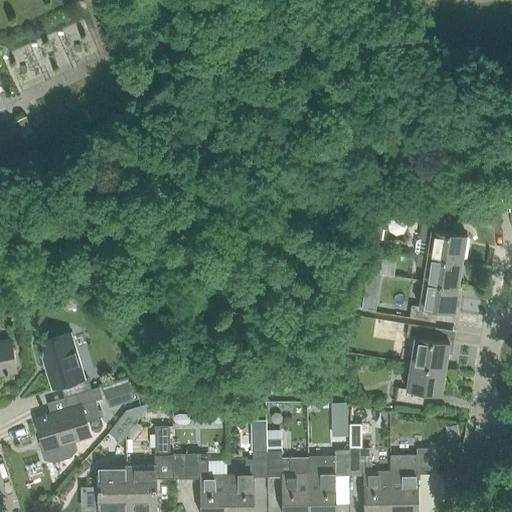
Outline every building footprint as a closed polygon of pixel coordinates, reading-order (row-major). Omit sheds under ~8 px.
[(0,152),(25,141),(16,122),(0,129),(0,152)] [(499,214),(510,212),(506,191),(494,193),(499,214)] [(415,254),(462,261),(466,235),(436,231),(436,226),(422,224),(420,239),(417,239),(415,240),(413,250),(415,253),(415,254)] [(459,286),(462,261),(415,254),(414,265),(425,266),(422,280),(459,286)] [(455,312),(459,286),(422,280),(419,307),(411,305),(409,318),(435,322),(437,309),(455,312)] [(409,363),(446,369),(450,343),(432,341),(434,328),(408,324),(406,337),(413,338),(409,363)] [(91,389),(88,378),(84,379),(70,333),(39,342),(41,350),(39,351),(40,354),(42,354),(53,389),(60,386),(64,398),(71,395),(72,396),(91,389)] [(0,374),(4,373),(5,375),(8,375),(8,373),(16,371),(10,340),(0,341),(0,374)] [(442,395),(446,369),(409,363),(406,389),(398,388),(396,400),(422,404),(423,398),(424,392),(442,395)] [(95,401),(102,398),(99,387),(91,389),(72,396),(75,407),(47,416),(46,413),(42,415),(43,417),(35,419),(41,439),(38,443),(44,460),(54,462),(70,457),(77,449),(74,440),(90,435),(86,422),(101,417),(95,401)] [(138,419),(130,413),(126,410),(108,433),(120,442),(138,419)] [(4,440),(24,434),(20,424),(1,430),(4,440)] [(155,511),(155,478),(173,478),(173,454),(170,454),(169,426),(155,426),(155,455),(154,455),(155,466),(126,466),(126,511),(155,511)] [(267,477),(266,451),(266,435),(252,436),(253,459),(245,459),(245,473),(226,474),(226,511),(253,511),(253,477),(267,477)] [(390,471),(391,511),(420,511),(420,474),(432,473),(431,448),(416,448),(416,456),(390,457),(390,471)] [(391,511),(390,471),(371,472),(371,457),(363,457),(363,449),(348,450),(349,475),(363,475),(363,511),(391,511)] [(336,511),(335,475),(349,475),(348,450),(334,450),(334,456),(308,457),(308,458),(307,458),(307,473),(308,473),(308,511),(336,511)] [(308,511),(308,473),(307,473),(307,458),(281,458),(280,451),(266,451),(267,477),(281,476),(281,511),(308,511)] [(226,511),(226,474),(207,474),(207,460),(199,460),(199,453),(185,454),(185,478),(199,478),(200,511),(226,511)] [(98,511),(126,511),(126,466),(98,467),(98,490),(90,491),(86,495),(86,503),(90,506),(99,506),(98,511)]
